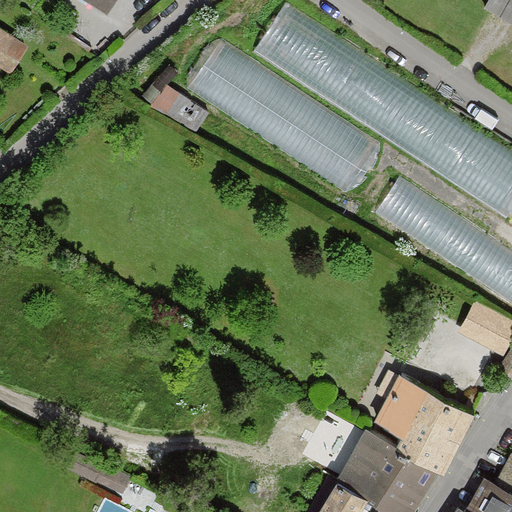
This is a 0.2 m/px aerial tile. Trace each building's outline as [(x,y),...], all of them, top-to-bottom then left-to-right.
[(86,0),(107,13),(114,0),(86,0)] [(511,0),(495,0),(490,9),(511,21),(511,0)] [(511,136),(283,7),(256,55),(511,198),(511,136)] [(29,45),(0,25),(0,65),(11,73),(29,45)] [(224,36),(193,82),(351,187),(382,142),(224,36)] [(378,210),(511,291),(511,243),(400,176),(378,210)] [(511,336),(511,319),(475,300),(461,329),(504,352),(511,336)] [(511,349),(500,366),(511,374),(511,349)] [(367,426),(316,511),(366,511),(371,503),(365,500),(366,496),(381,505),(378,511),(411,511),(439,467),(443,469),(475,410),(401,372),(376,418),(404,434),(398,445),(367,426)] [(132,475),(76,450),(68,469),(124,493),(132,475)] [(483,477),(467,506),(459,502),(453,511),(511,511),(511,453),(496,483),(483,477)]
